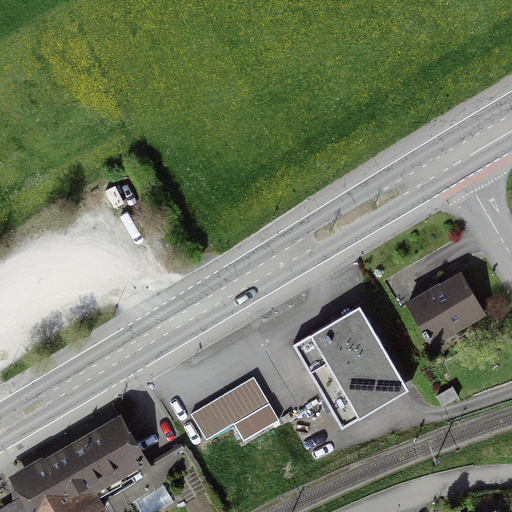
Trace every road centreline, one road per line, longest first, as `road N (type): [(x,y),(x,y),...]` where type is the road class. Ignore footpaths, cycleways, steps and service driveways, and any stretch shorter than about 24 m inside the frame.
road 1 (primary): [(453,156),(0,427)]
road 2 (residential): [(511,473),(425,489),(361,511)]
road 3 (residential): [(511,261),(453,156)]
